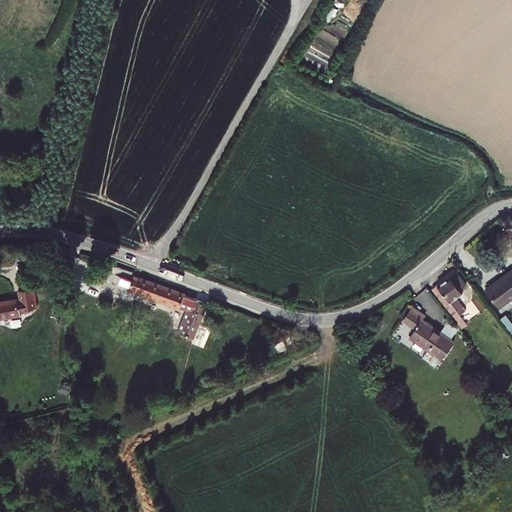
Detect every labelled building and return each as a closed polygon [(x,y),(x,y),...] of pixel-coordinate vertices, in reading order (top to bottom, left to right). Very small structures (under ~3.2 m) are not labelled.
[(117,264),(109,260),(107,264),(106,264),(100,276),(110,281),(116,269),(115,269),(117,264)] [(456,276),(456,275),(439,288),(456,309),(460,306),(466,314),(473,309),(462,296),(468,291),(466,288),(472,283),(462,271),(456,276)] [(191,294),(139,274),(138,277),(130,275),(127,284),(186,306),(191,294)] [(511,274),(493,288),(506,305),(511,300),(511,274)] [(35,307),(42,306),(37,285),(22,288),(25,299),(22,299),(22,298),(3,302),(3,305),(0,305),(0,324),(4,323),(3,318),(6,317),(6,319),(26,315),(25,312),(36,310),(35,307)] [(213,302),(191,294),(186,306),(194,309),(197,310),(188,334),(200,338),(213,302)] [(432,314),(419,305),(409,319),(422,328),(416,335),(448,358),(461,341),(429,318),(432,314)] [(185,333),(188,334),(197,310),(194,309),(185,333)]
